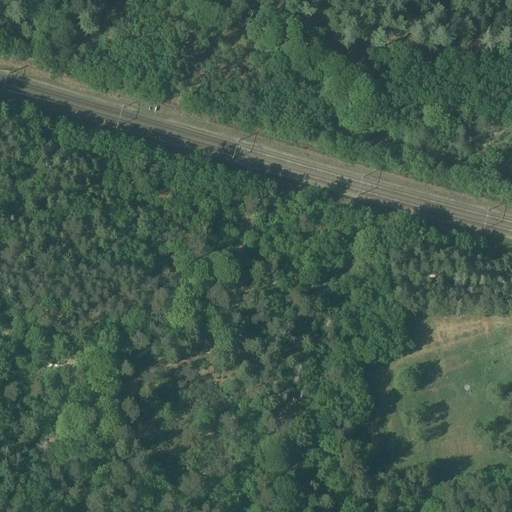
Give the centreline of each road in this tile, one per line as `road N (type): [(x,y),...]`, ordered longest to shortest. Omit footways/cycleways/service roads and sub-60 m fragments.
road 1 (track): [(0,330),(46,357),(107,359),(247,291),(367,257),(423,246),(511,262)]
road 2 (track): [(500,132),(414,147),(373,135),(279,38),(210,19),(199,0)]
